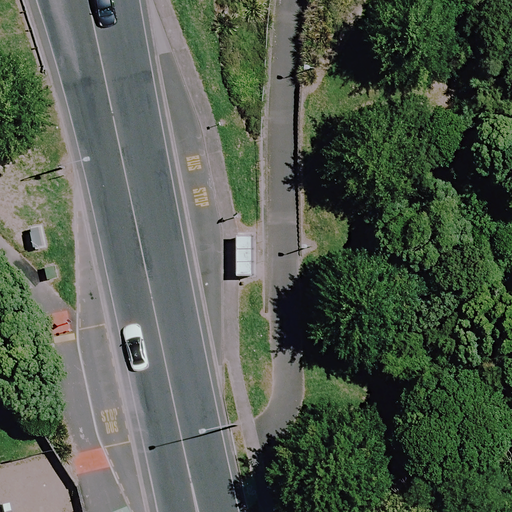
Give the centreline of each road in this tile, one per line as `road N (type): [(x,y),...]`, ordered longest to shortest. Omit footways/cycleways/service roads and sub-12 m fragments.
road 1 (secondary): [(199,511),(120,120)]
road 2 (secondary): [(120,120),(73,0)]
road 3 (secondary): [(103,0),(120,120)]
